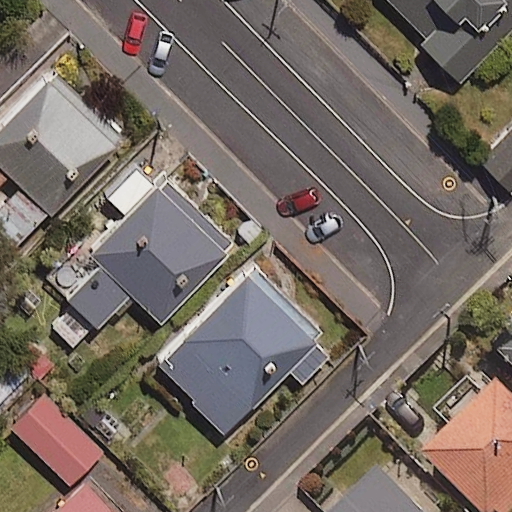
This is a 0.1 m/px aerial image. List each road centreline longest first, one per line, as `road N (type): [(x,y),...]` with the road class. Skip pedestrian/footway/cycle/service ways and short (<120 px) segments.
road 1 (residential): [(450,277),(176,0)]
road 2 (residential): [(217,511),(450,277)]
